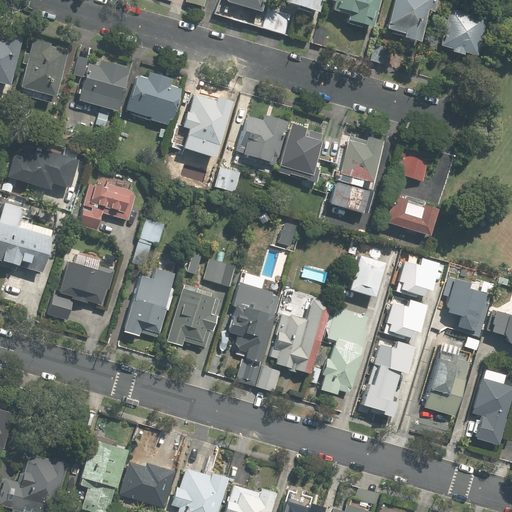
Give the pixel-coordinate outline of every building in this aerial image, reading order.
[(256,12),(259,0),(222,0),(222,1),(256,12)] [(282,0),(281,4),(316,14),(320,0),(282,0)] [(368,33),(377,0),(332,0),(326,21),(368,33)] [(419,39),(433,0),(390,0),(382,25),(419,39)] [(483,16),(446,7),(436,43),(473,53),(483,16)] [(289,15),(267,8),(261,29),(282,36),(289,15)] [(0,86),(6,88),(20,38),(0,32),(0,86)] [(51,104),(65,50),(27,40),(13,94),(51,104)] [(88,56),(76,100),(116,112),(128,68),(88,56)] [(136,68),(122,112),(166,127),(180,82),(136,68)] [(212,158),(230,100),(191,88),(172,146),(212,158)] [(271,166),(285,121),(246,109),(232,154),(271,166)] [(326,133),(288,123),(274,171),(312,181),(326,133)] [(366,189),(380,140),(347,131),(333,181),(366,189)] [(335,137),(327,135),(320,156),(329,159),(335,137)] [(14,141),(2,177),(45,191),(42,201),(60,206),(74,160),(14,141)] [(428,163),(406,155),(399,175),(421,183),(428,163)] [(238,172),(217,167),(212,187),(232,193),(238,172)] [(134,192),(97,181),(95,186),(87,183),(74,224),(94,230),(100,213),(125,221),(134,192)] [(333,182),(326,203),(358,213),(365,192),(333,182)] [(434,207),(389,195),(381,222),(426,235),(434,207)] [(31,210),(0,201),(0,200),(0,261),(35,272),(48,230),(27,224),(31,210)] [(157,244),(164,223),(144,217),(134,248),(148,252),(151,242),(157,244)] [(294,223),(282,220),(277,244),(289,247),(294,223)] [(98,261),(66,252),(55,293),(53,292),(47,313),(67,319),(73,298),(98,305),(102,290),(107,291),(113,271),(96,266),(98,261)] [(194,276),(199,255),(189,252),(184,273),(194,276)] [(381,260),(356,253),(345,290),(370,298),(381,260)] [(234,264),(207,256),(200,278),(226,287),(234,264)] [(152,285),(135,280),(119,334),(135,339),(138,327),(157,332),(173,276),(156,271),(152,285)] [(256,363),(277,293),(259,288),(262,278),(241,272),(223,331),(238,335),(237,336),(236,336),(235,337),(234,338),(234,339),(233,340),(233,341),(233,342),(233,343),(233,344),(233,345),(233,346),(234,346),(234,347),(234,348),(235,348),(235,349),(236,349),(236,350),(237,350),(238,351),(239,351),(240,351),(241,351),(242,351),(243,351),(241,359),(256,363)] [(441,294),(445,295),(442,312),(455,315),(452,328),(473,332),(482,293),(463,289),(465,280),(445,276),(441,294)] [(219,294),(180,283),(163,343),(179,347),(181,340),(204,346),(219,294)] [(306,374),(327,306),(310,301),(304,319),(285,313),(279,333),(275,332),(271,346),(277,348),(273,363),(306,374)] [(396,306),(383,302),(372,338),(386,342),(396,306)] [(367,314),(334,305),(324,337),(333,339),(328,358),(324,357),(319,375),(322,375),(318,390),(334,395),(335,391),(345,394),(367,314)] [(511,345),(511,313),(511,315),(493,310),(484,337),(511,345)] [(478,339),(465,336),(462,346),(469,348),(475,350),(478,339)] [(451,417),(468,353),(457,350),(458,346),(438,340),(420,409),(451,417)] [(415,353),(379,343),(366,390),(402,400),(415,353)] [(279,370),(260,365),(254,388),(273,392),(279,370)] [(492,446),(511,386),(501,383),(504,374),(480,367),(466,410),(476,413),(468,438),(492,446)] [(0,449),(11,411),(0,408),(0,449)] [(156,437),(145,433),(140,447),(150,451),(156,437)] [(88,511),(106,511),(125,450),(89,440),(76,486),(85,488),(78,509),(88,511)] [(0,506),(9,509),(7,511),(49,511),(63,464),(25,453),(17,482),(0,476),(0,506)] [(126,457),(115,495),(163,508),(174,471),(126,457)] [(215,511),(225,478),(182,465),(176,487),(173,486),(167,506),(176,509),(175,511),(215,511)] [(257,491),(230,483),(221,511),(267,511),(273,491),(258,487),(257,491)] [(321,511),(323,507),(310,503),(312,498),(288,490),(281,511),(321,511)] [(366,511),(367,510),(343,503),(341,511),(330,509),(329,511),(366,511)]
